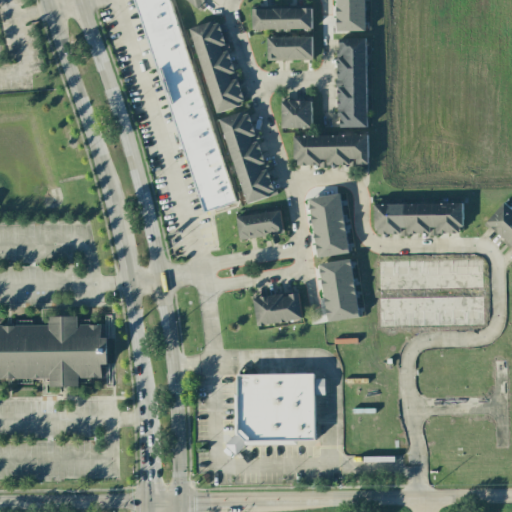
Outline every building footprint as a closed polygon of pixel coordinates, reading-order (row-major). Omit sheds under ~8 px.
[(135,0),(170,0),(237,201),(205,211),(135,0)] [(312,8),(252,9),(252,30),(312,29),(312,8)] [(245,104),(237,76),(236,76),(220,20),(191,28),(214,112),(245,104)] [(312,36),(267,37),(267,60),(312,60),(312,36)] [(366,38),(337,38),(338,128),(367,127),(366,38)] [(312,128),(312,101),(281,101),(281,128),(312,128)] [(220,119),(246,204),(275,195),(249,110),(220,119)] [(368,164),(368,134),(294,136),(294,166),(368,164)] [(348,253),(341,194),(310,198),(317,257),(348,253)] [(374,204),(375,235),(463,233),(462,203),(374,204)] [(237,215),(239,239),(283,234),(281,211),(237,215)] [(328,322),(359,317),(351,259),(319,263),(328,322)] [(302,320),(299,293),(253,298),(256,325),(302,320)] [(0,378),(50,379),(50,392),(59,392),(59,387),(78,386),(78,378),(101,377),(101,365),(108,365),(107,338),(101,338),(101,324),(78,324),(78,316),(48,316),(49,325),(31,325),(31,324),(0,324),(0,378)] [(237,373),(315,373),(315,379),(325,379),(325,395),(315,395),(315,439),(297,440),(297,444),(245,445),(236,454),(226,444),(235,434),(234,434),(234,393),(237,393),(237,373)]
